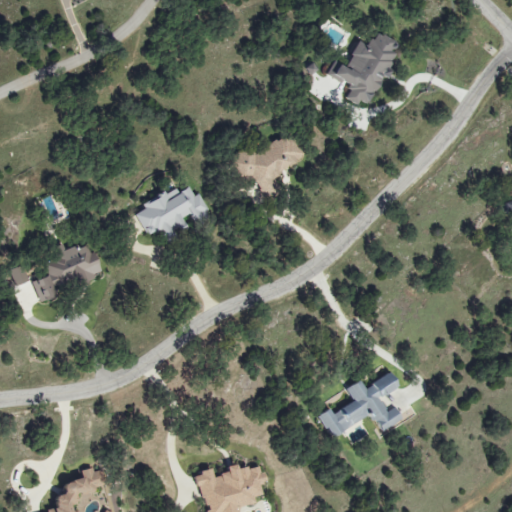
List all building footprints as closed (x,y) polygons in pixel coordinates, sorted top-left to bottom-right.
[(346,62),(337,57),(327,75),(350,88),(345,96),(365,108),(384,75),(385,76),(396,56),(388,52),(394,42),(376,31),(367,47),(358,42),(346,62)] [(255,155),(250,148),(243,147),(235,152),(231,175),(252,179),(267,202),(275,196),(277,186),(272,179),(301,160),(302,152),(293,139),(281,137),(255,155)] [(135,215),(141,227),(148,236),(158,231),(162,238),(167,244),(177,240),(174,234),(187,228),(182,218),(188,215),(194,222),(198,220),(207,212),(198,194),(193,196),(188,187),(177,192),(174,188),(152,199),(150,201),(142,204),(144,210),(135,215)] [(32,282),(39,304),(56,297),(54,292),(102,274),(93,252),(89,254),(85,243),(58,253),(59,256),(43,263),(48,276),(32,282)] [(329,438),(371,415),(381,433),(402,421),(395,408),(387,412),(379,398),(398,387),(390,373),(363,388),(359,381),(344,389),(352,402),(331,414),(329,409),(317,416),(329,438)] [(192,477),(207,510),(204,511),(237,511),(236,511),(264,498),(259,487),(267,484),(258,464),(239,472),(236,464),(225,469),(227,472),(214,478),(210,469),(192,477)] [(73,511),(71,507),(78,502),(77,496),(88,495),(104,485),(103,471),(93,471),(91,469),(83,470),(84,479),(74,480),(63,486),(63,494),(55,499),(56,509),(46,510),(46,511),(73,511)]
